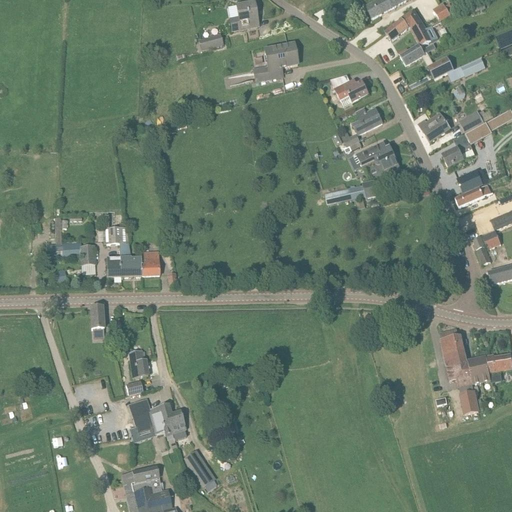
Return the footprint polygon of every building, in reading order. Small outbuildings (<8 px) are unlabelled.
[(371,21),(410,0),(384,0),(365,10),(371,21)] [(257,22),(255,13),(253,3),(235,7),(237,18),(228,20),(231,33),(249,30),(248,24),(257,22)] [(486,10),(484,3),(473,6),(475,13),(486,10)] [(443,5),(432,11),(440,24),(455,14),(450,6),(445,9),(443,5)] [(414,34),(422,48),(425,47),(438,40),(433,28),(427,31),(415,13),(386,35),(392,43),(411,29),(414,34)] [(511,31),(495,38),(501,51),(511,46),(511,31)] [(200,53),(223,47),(220,37),(198,42),(200,53)] [(282,70),(288,69),(297,67),(294,46),(263,52),(267,68),(252,71),(254,85),(283,80),(282,70)] [(433,66),(427,55),(424,57),(421,52),(420,49),(419,48),(406,55),(400,58),(405,67),(421,58),(425,64),(434,82),(453,73),(447,59),(433,66)] [(427,55),(432,53),(431,52),(429,48),(426,49),(421,52),(424,57),(427,55)] [(461,69),(464,78),(465,79),(485,70),(480,60),(461,69)] [(362,84),(353,89),(347,78),(331,83),(340,104),(341,104),(344,109),(352,105),(368,97),(362,84)] [(456,91),(460,97),(464,94),(465,94),(461,87),(455,90),(456,91)] [(359,123),(353,126),(358,137),(373,130),(382,125),(375,111),(366,115),(364,111),(355,115),(359,123)] [(474,130),(484,126),(478,115),(477,113),(458,123),(465,135),(474,130)] [(478,115),(484,126),(494,120),(490,113),(485,115),(483,113),(478,115)] [(438,140),(451,131),(440,115),(431,121),(426,124),(425,122),(418,126),(430,145),(438,140)] [(157,135),(162,134),(161,126),(149,128),(152,146),(159,145),(157,135)] [(344,143),(347,149),(359,143),(358,142),(356,137),(350,140),(344,143)] [(472,151),(467,141),(465,137),(453,143),(457,151),(451,154),(442,158),(448,170),(464,162),(474,157),(472,151)] [(356,157),(362,169),(374,164),(375,164),(375,165),(376,166),(377,166),(379,166),(380,166),(386,178),(391,175),(400,171),(390,149),(386,150),(384,144),(356,157)] [(477,174),(477,173),(456,181),(463,197),(483,188),(483,187),(488,185),(483,172),(477,174)] [(362,185),(363,187),(360,188),(363,199),(365,198),(365,200),(377,198),(374,182),(362,185)] [(459,210),(483,199),(483,198),(491,195),(488,187),(455,202),(459,210)] [(363,199),(360,188),(324,195),(325,198),(327,207),(356,200),(363,199)] [(511,199),(511,197),(499,202),(501,206),(511,201),(511,199)] [(495,232),(510,226),(505,215),(490,221),(495,232)] [(81,249),(81,245),(80,243),(61,244),(60,219),(54,220),(55,246),(46,247),(47,261),(61,260),(61,255),(94,254),(94,248),(81,249)] [(141,279),(141,260),(131,261),(126,230),(109,230),(103,230),(102,230),(103,247),(119,246),(119,260),(120,260),(121,279),(141,279)] [(482,238),(488,252),(501,246),(495,232),(482,238)] [(477,252),(484,249),(481,239),(473,243),(477,252)] [(483,267),(491,264),(485,249),(477,253),(483,267)] [(64,262),(79,261),(80,268),(95,267),(94,254),(61,255),(61,260),(64,260),(64,262)] [(159,278),(159,268),(158,254),(140,255),(141,260),(141,279),(159,278)] [(120,260),(119,260),(109,261),(109,260),(107,260),(107,270),(108,280),(121,279),(120,260)] [(511,268),(488,275),(491,287),(511,281),(511,268)] [(65,282),(62,271),(54,273),(56,284),(65,282)] [(102,310),(90,311),(92,332),(104,331),(102,310)] [(444,359),(463,354),(460,339),(458,339),(456,332),(439,335),(444,359)] [(145,362),(143,363),(141,353),(128,355),(132,381),(148,379),(145,362)] [(473,386),(468,366),(466,366),(463,354),(444,359),(449,383),(457,381),(459,389),(468,387),(473,386)] [(511,372),(511,363),(511,358),(494,361),(493,358),(487,359),(489,376),(511,372)] [(491,383),(489,376),(487,359),(478,362),(476,362),(469,364),(469,365),(468,366),(473,386),(491,383)] [(126,387),(128,398),(143,394),(140,384),(126,387)] [(464,417),(478,414),(474,394),(460,397),(464,417)] [(154,431),(150,412),(146,401),(128,407),(136,429),(129,432),(133,447),(141,444),(139,436),(154,431)] [(175,420),(173,416),(170,417),(168,408),(159,410),(150,412),(154,431),(156,438),(163,436),(164,439),(173,437),(170,428),(173,427),(171,421),(175,420)] [(186,433),(183,423),(180,414),(173,416),(175,420),(171,421),(173,427),(170,428),(173,437),(186,433)] [(64,435),(54,437),(56,448),(66,447),(64,435)] [(145,454),(142,445),(120,452),(123,461),(145,454)] [(209,475),(210,474),(196,453),(183,461),(198,483),(201,487),(213,479),(209,475)] [(61,470),(71,467),(69,459),(59,462),(61,470)] [(160,485),(158,486),(156,477),(158,477),(156,466),(121,474),(123,485),(133,482),(136,491),(133,492),(135,500),(162,494),(160,485)] [(168,492),(162,494),(135,500),(137,511),(176,511),(176,510),(171,511),(168,492)]
